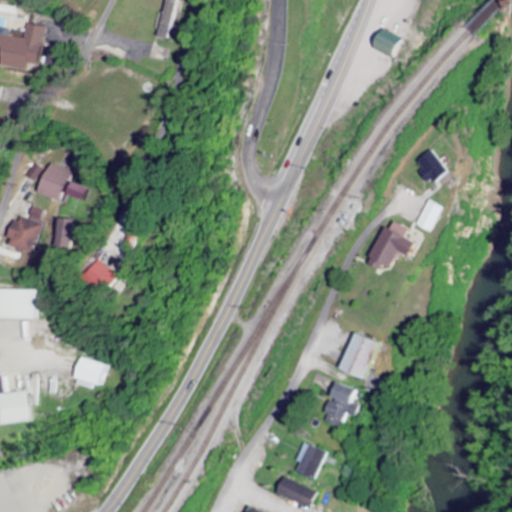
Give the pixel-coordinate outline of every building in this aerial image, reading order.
[(174,40),(184,0),(172,0),(163,38),(174,40)] [(2,59),(12,61),(10,66),(45,73),(54,29),(33,25),(30,40),(7,35),(2,59)] [(382,52),(404,61),(412,40),(389,32),(382,52)] [(0,104),(4,105),(8,89),(0,87),(0,104)] [(424,163),(430,170),(426,173),(438,188),(456,173),(438,151),(424,163)] [(31,179),(40,183),(45,168),(36,165),(31,179)] [(64,202),(74,172),(53,165),(43,195),(64,202)] [(73,195),(87,202),(93,191),(79,184),(73,195)] [(440,234),(453,209),(437,201),(424,226),(440,234)] [(48,212),(37,208),(33,220),(22,217),(13,246),(35,253),(48,212)] [(78,221),(65,220),(61,249),(75,250),(78,221)] [(393,228),(378,266),(390,271),(392,267),(401,270),(408,253),(419,258),(425,245),(413,240),(418,230),(403,224),(400,231),(393,228)] [(99,274),(122,290),(130,278),(107,262),(99,274)] [(40,292),(0,290),(0,319),(39,321),(40,292)] [(375,382),(391,345),(367,335),(351,371),(375,382)] [(111,388),(114,365),(86,360),(82,387),(96,389),(97,385),(111,388)] [(361,406),(367,393),(345,384),(338,400),(339,400),(331,422),(350,430),(355,415),(363,418),(367,408),(361,406)] [(0,395),(0,421),(0,426),(35,423),(32,393),(0,395)] [(322,481),(334,454),(318,447),(305,474),(322,481)] [(320,508),(325,492),(302,484),(296,501),(320,508)]
